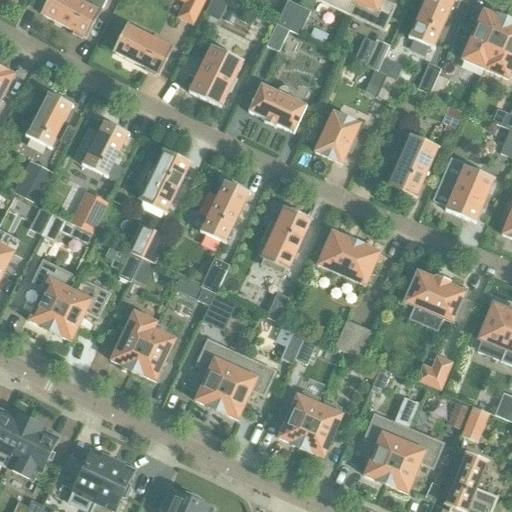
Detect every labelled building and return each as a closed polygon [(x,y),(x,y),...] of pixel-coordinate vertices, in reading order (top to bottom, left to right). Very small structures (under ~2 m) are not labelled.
[(72,0),(50,0),(42,17),(86,40),(99,14),(107,0),(106,0),(83,0),(81,5),(72,0)] [(205,0),(175,0),(185,5),(177,20),(192,27),(205,0)] [(216,0),(213,0),(205,18),(218,24),(227,5),(216,0)] [(316,0),(316,1),(349,17),(357,0),(316,0)] [(357,0),(349,17),(383,33),(394,8),(382,3),(383,0),(357,0)] [(407,40),(434,52),(434,50),(433,49),(455,1),(456,2),(456,0),(426,0),(409,39),(408,38),(407,40)] [(287,3),(276,27),(287,32),(299,8),(287,3)] [(310,14),(299,8),(287,32),(288,33),(298,38),(310,14)] [(461,62),(484,72),(506,22),(496,18),(483,13),(461,62)] [(511,24),(506,22),(484,72),(507,82),(511,69),(511,24)] [(287,32),(276,27),(265,48),(278,54),(288,33),(287,32)] [(127,29),(114,55),(158,77),(171,51),(127,29)] [(376,42),(364,68),(377,74),(389,48),(376,42)] [(196,80),(188,95),(220,111),(243,64),(211,48),(204,63),(197,60),(189,77),(196,80)] [(416,91),(428,97),(437,77),(440,71),(428,66),(416,91)] [(0,103),(13,79),(13,80),(14,78),(12,77),(8,75),(7,74),(6,74),(0,70),(0,103)] [(437,77),(428,97),(438,102),(448,82),(437,77)] [(397,83),(386,78),(376,100),(387,105),(397,83)] [(285,88),(281,89),(278,91),(277,94),(260,87),(247,115),(293,136),(306,108),(290,100),(291,97),(291,93),(289,90),(285,88)] [(73,108),(47,95),(46,97),(48,97),(27,137),(26,137),(25,138),(50,152),(51,150),(50,149),(71,109),(72,110),(73,108)] [(509,117),(503,130),(511,133),(511,110),(509,117)] [(447,127),(444,132),(451,135),(454,130),(455,130),(462,116),(451,111),(445,126),(447,127)] [(491,125),(503,130),(509,117),(497,112),(491,125)] [(360,127),(332,115),(314,155),(341,167),(360,127)] [(88,129),(73,160),(84,165),(83,166),(82,166),(81,167),(107,180),(117,184),(123,171),(113,166),(127,138),(128,138),(129,137),(103,124),(102,125),(103,126),(99,135),(88,129)] [(511,133),(509,133),(500,156),(511,161),(511,133)] [(410,140),(390,185),(417,197),(437,151),(410,140)] [(150,168),(141,187),(146,189),(140,202),(166,215),(188,171),(161,158),(155,171),(150,168)] [(51,176),(30,165),(14,196),(35,206),(51,176)] [(448,166),(432,203),(446,210),(445,213),(475,226),(494,181),(464,169),(462,172),(448,166)] [(224,185),(201,233),(200,233),(199,234),(225,247),(226,245),(225,245),(248,196),(249,197),(249,195),(223,183),(223,185),(224,185)] [(91,235),(107,204),(96,198),(80,230),(91,235)] [(29,232),(41,238),(52,217),(39,210),(29,232)] [(511,211),(501,237),(511,241),(511,211)] [(271,226),(262,245),(267,247),(261,260),(265,262),(263,267),(282,276),(284,271),(288,272),(308,227),(282,215),(276,228),(271,226)] [(52,217),(41,238),(53,244),(59,234),(69,239),(75,228),(52,217)] [(0,281),(14,255),(13,254),(19,242),(0,231),(0,281)] [(153,233),(139,260),(153,267),(166,240),(153,233)] [(363,288),(365,289),(366,287),(365,287),(378,258),(379,258),(379,256),(377,255),(362,248),(362,247),(349,242),(349,243),(333,236),(333,235),(331,235),(331,236),(331,237),(318,266),(317,268),(319,269),(319,268),(363,288)] [(141,261),(130,256),(118,279),(130,285),(141,261)] [(214,261),(200,289),(215,296),(229,268),(214,261)] [(46,329),(50,332),(76,280),(43,264),(31,288),(43,294),(28,323),(40,329),(45,332),(46,329)] [(153,269),(142,264),(133,282),(144,287),(153,269)] [(433,282),(417,275),(404,305),(452,325),(465,295),(448,288),(448,284),(435,278),(433,282)] [(76,280),(50,332),(54,334),(53,336),(58,339),(58,338),(70,344),(85,315),(97,321),(109,296),(76,280)] [(197,303),(208,308),(214,296),(202,291),(197,303)] [(215,296),(202,322),(213,327),(225,302),(215,296)] [(266,320),(277,325),(288,301),(277,296),(266,320)] [(500,364),(511,368),(511,315),(492,308),(478,342),(480,343),(505,353),(501,362),(500,364)] [(123,370),(132,375),(156,325),(133,314),(110,363),(123,369),(123,370)] [(346,323),(334,350),(359,361),(371,334),(346,323)] [(156,325),(132,375),(141,379),(142,378),(155,385),(175,342),(153,332),(156,325)] [(293,332),(280,362),(292,367),(305,338),(293,332)] [(305,338),(294,362),(306,367),(317,343),(305,338)] [(212,409),(217,411),(241,358),(207,343),(195,368),(208,374),(194,403),(206,409),(211,412),(212,409)] [(241,358),(217,411),(221,413),(220,415),(225,418),(225,417),(237,423),(251,394),(263,399),(275,374),(241,358)] [(450,366),(437,360),(432,372),(423,369),(418,382),(440,391),(450,366)] [(378,371),(369,367),(366,375),(368,379),(373,382),(378,371)] [(370,393),(381,397),(391,376),(380,371),(370,393)] [(290,447),(300,451),(319,408),(316,406),(318,402),(318,401),(303,395),(301,399),(296,398),(277,441),(291,446),(290,447)] [(511,399),(502,396),(494,418),(511,425),(511,399)] [(374,418),(364,443),(376,448),(363,478),(376,483),(375,484),(380,486),(382,483),(386,485),(409,432),(407,431),(418,406),(405,401),(394,426),(374,418)] [(319,408),(300,451),(309,455),(310,455),(323,460),(342,417),(337,416),(339,411),(324,404),(322,409),(319,408)] [(467,411),(455,407),(448,425),(459,430),(467,411)] [(488,416),(472,410),(462,435),(478,442),(488,416)] [(9,460),(11,461),(30,423),(14,415),(12,418),(0,411),(0,467),(4,469),(9,460)] [(30,423),(11,461),(14,462),(9,472),(32,483),(37,474),(41,475),(58,440),(44,434),(46,431),(30,423)] [(409,432),(386,485),(390,487),(389,490),(394,492),(395,491),(407,496),(419,467),(432,472),(442,446),(409,432)] [(86,511),(90,504),(93,505),(113,462),(99,455),(99,456),(91,453),(84,468),(82,467),(76,479),(78,480),(71,495),(73,496),(68,506),(81,511),(86,511)] [(486,465),(466,457),(445,508),(455,511),(490,511),(495,501),(475,492),(486,465)] [(113,462),(93,505),(95,506),(91,511),(115,511),(121,500),(124,501),(129,489),(127,488),(134,473),(126,469),(126,468),(113,462)] [(186,497),(185,499),(170,492),(160,511),(212,511),(197,505),(198,502),(186,497)] [(428,493),(425,500),(432,503),(436,496),(428,493)] [(26,511),(40,511),(43,508),(31,503),(26,511)]
